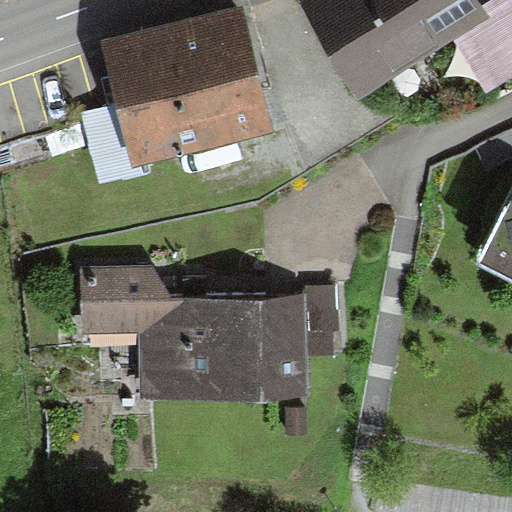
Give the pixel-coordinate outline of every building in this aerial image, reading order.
[(511,0),(303,0),(359,89),(447,34),(481,89),(511,70),(511,0)] [(237,3),(97,33),(126,163),(265,132),(237,3)] [(511,160),(476,234),(511,251),(511,160)] [(309,382),(309,346),(308,285),(196,287),(174,287),(160,261),(79,263),(80,319),(137,318),(139,385),(309,382)] [(335,284),(308,285),(309,346),(335,345),(335,284)] [(306,401),(286,403),(288,429),(308,427),(306,401)]
